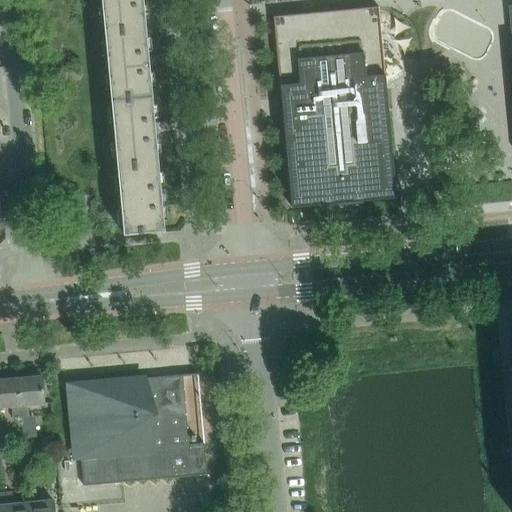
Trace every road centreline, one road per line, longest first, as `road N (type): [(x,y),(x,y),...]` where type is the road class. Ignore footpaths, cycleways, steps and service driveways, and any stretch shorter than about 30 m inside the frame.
road 1 (residential): [(35,302),(9,0)]
road 2 (residential): [(248,267),(224,0)]
road 3 (tertiary): [(511,243),(248,267)]
road 4 (tertiary): [(251,295),(511,272)]
road 5 (residential): [(270,511),(251,295)]
road 6 (tertiary): [(35,302),(251,295)]
road 7 (tertiary): [(248,267),(35,302)]
